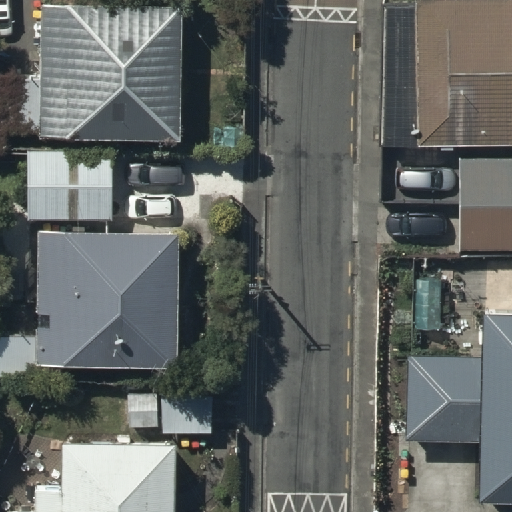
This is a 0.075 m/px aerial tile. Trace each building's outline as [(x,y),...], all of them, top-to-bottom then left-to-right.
[(170,104),(169,0),(33,0),(34,105),(170,104)] [(511,3),(419,5),(420,150),(511,149),(511,3)] [(104,126),(19,127),(20,195),(105,194),(104,126)] [(511,163),(458,163),(457,255),(511,254),(511,163)] [(167,330),(166,194),(30,195),(31,331),(167,330)] [(511,315),(486,315),(484,360),(410,356),(406,442),(481,445),(479,502),(511,503),(511,315)] [(164,380),(163,419),(215,421),(216,381),(164,380)] [(171,511),(171,421),(56,421),(56,470),(32,470),(32,500),(2,500),(2,511),(171,511)]
